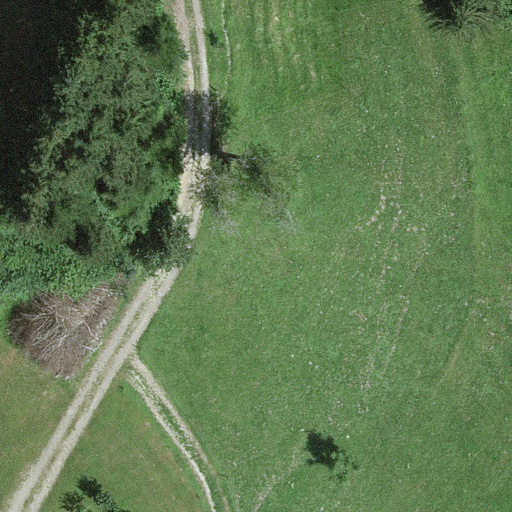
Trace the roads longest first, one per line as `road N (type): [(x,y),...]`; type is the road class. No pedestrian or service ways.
road 1 (track): [(20,511),(181,240),(202,131),(188,0)]
road 2 (track): [(116,352),(201,463),(218,511)]
